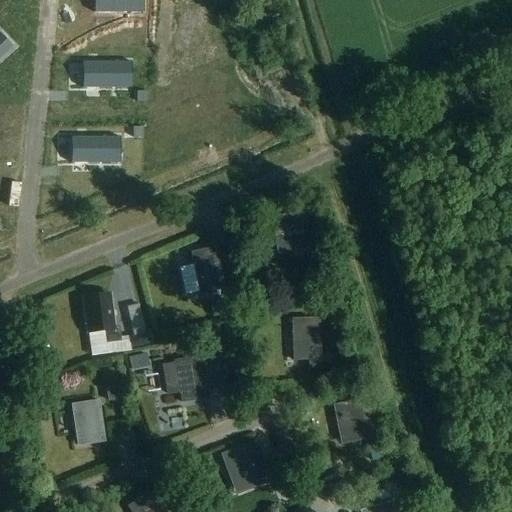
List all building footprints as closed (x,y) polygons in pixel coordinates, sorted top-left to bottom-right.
[(96,0),(96,12),(141,12),(140,0),(96,0)] [(0,58),(12,47),(0,34),(0,58)] [(84,62),(84,88),(130,88),(130,63),(84,62)] [(227,116),(216,87),(175,102),(185,131),(227,116)] [(136,92),(136,102),(146,102),(146,92),(136,92)] [(133,128),(133,138),(143,138),(143,128),(133,128)] [(73,138),(73,164),(118,164),(118,138),(73,138)] [(275,256),(303,252),(297,216),(270,220),(275,256)] [(224,290),(216,248),(191,253),(199,295),(224,290)] [(241,279),(233,280),(236,291),(244,290),(241,279)] [(119,327),(111,328),(107,298),(82,301),(86,336),(103,334),(105,345),(121,343),(119,327)] [(219,308),(210,311),(212,321),(222,319),(219,308)] [(291,364),(320,362),(317,321),(289,322),(291,364)] [(131,349),(152,343),(149,332),(128,338),(131,349)] [(146,355),(128,359),(131,372),(149,368),(146,355)] [(323,357),(323,365),(335,364),(335,356),(323,357)] [(174,365),(161,367),(166,396),(178,394),(180,405),(207,401),(200,360),(174,365)] [(14,380),(15,393),(25,392),(23,379),(14,380)] [(122,400),(119,387),(106,389),(108,403),(122,400)] [(75,449),(103,445),(96,403),(69,408),(75,449)] [(341,447),(368,441),(359,403),(332,409),(341,447)] [(386,459),(382,443),(367,446),(369,454),(371,462),(386,459)] [(237,487),(266,476),(254,444),(225,455),(237,487)] [(128,511),(166,511),(154,492),(127,510),(128,511)]
